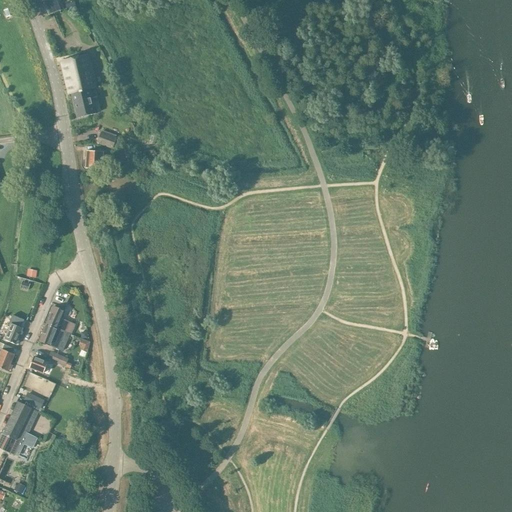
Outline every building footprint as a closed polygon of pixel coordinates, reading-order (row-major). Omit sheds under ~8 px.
[(36,0),(37,3),(43,1),(48,15),(59,11),(60,13),(71,9),(67,0),(36,0)] [(87,55),(61,61),(69,94),(71,94),(95,88),(87,55)] [(95,88),(71,94),(77,118),(95,114),(95,112),(100,111),(95,88)] [(100,133),(97,143),(112,148),(116,139),(115,139),(116,136),(102,131),(101,133),(100,133)] [(101,169),(102,152),(86,151),(85,161),(83,161),(83,166),(85,167),(85,168),(101,169)] [(29,269),(27,276),(34,278),(36,271),(29,269)] [(28,290),(29,284),(22,282),(20,288),(28,290)] [(46,324),(65,332),(69,322),(60,319),(63,311),(53,307),(46,324)] [(10,324),(4,340),(15,345),(22,329),(20,328),(24,320),(12,315),(8,323),(10,324)] [(62,339),(65,332),(46,324),(38,341),(49,345),(49,344),(52,345),(52,346),(60,350),(64,339),(62,339)] [(0,368),(7,372),(14,355),(11,354),(13,349),(0,342),(0,348),(1,349),(0,352),(0,368)] [(59,363),(62,357),(50,352),(48,358),(59,363)] [(42,373),(46,362),(33,357),(29,368),(42,373)] [(27,407),(24,405),(26,402),(19,399),(0,436),(0,448),(15,455),(22,443),(23,443),(25,439),(30,441),(32,436),(27,434),(38,412),(40,413),(41,409),(29,403),(27,407)] [(17,483),(14,490),(21,493),(24,486),(17,483)]
